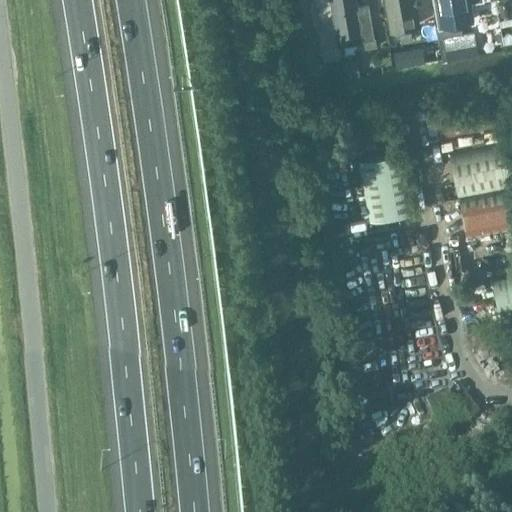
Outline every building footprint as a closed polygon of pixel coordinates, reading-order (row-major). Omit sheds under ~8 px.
[(330,0),(337,37),(370,32),(364,0),(330,0)] [(385,0),(390,29),(418,24),(413,0),(385,0)] [(451,0),(455,19),(482,15),(479,0),(451,0)] [(436,26),(438,38),(442,37),(453,35),(462,34),(460,22),(439,26),(436,26)] [(400,42),(412,40),(410,31),(399,33),(400,42)] [(453,35),(442,37),(446,60),(470,56),(466,33),(462,34),(453,35)] [(363,39),(364,49),(376,47),(374,37),(363,39)] [(392,52),(395,67),(409,64),(406,50),(392,52)] [(355,60),(344,61),(347,77),(358,75),(355,60)] [(501,106),(437,118),(441,139),(505,127),(501,106)] [(511,152),(452,165),(468,238),(511,228),(511,152)] [(361,162),(372,221),(412,213),(401,155),(361,162)] [(511,274),(491,279),(497,311),(511,308),(511,274)] [(426,402),(431,412),(453,401),(448,391),(426,402)] [(456,404),(471,423),(481,415),(465,396),(456,404)]
